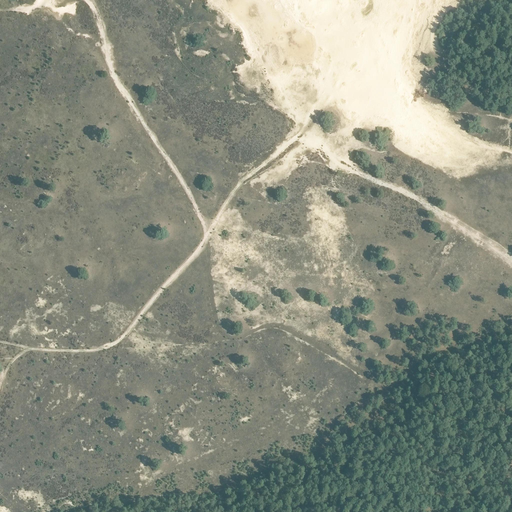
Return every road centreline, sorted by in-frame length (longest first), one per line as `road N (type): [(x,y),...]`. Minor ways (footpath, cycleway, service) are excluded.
road 1 (track): [(511,261),(414,196),(342,165),(304,138),(236,188),(206,237)]
road 2 (track): [(88,0),(113,74),(188,191),(206,237)]
road 3 (track): [(206,237),(116,343),(31,348)]
